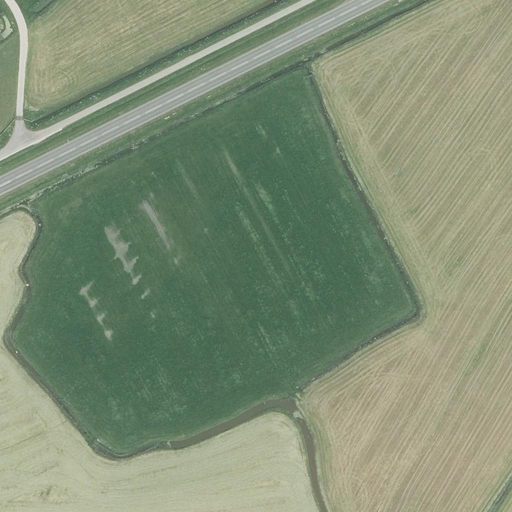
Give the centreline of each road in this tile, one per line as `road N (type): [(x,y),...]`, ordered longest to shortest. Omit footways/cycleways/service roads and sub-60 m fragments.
road 1 (trunk): [(0,186),(368,0)]
road 2 (unclassified): [(0,156),(309,0)]
